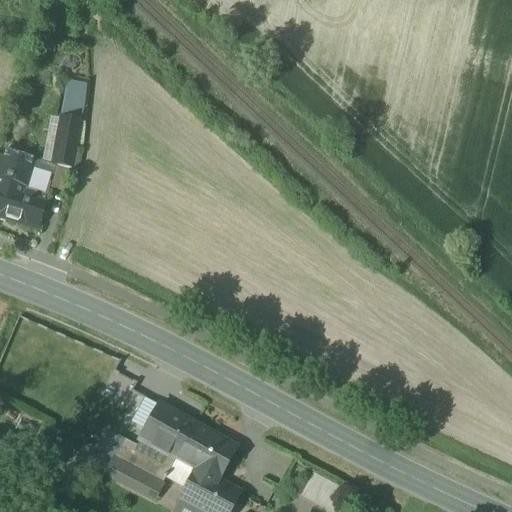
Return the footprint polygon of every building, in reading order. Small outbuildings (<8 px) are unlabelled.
[(95,68),(97,32),(96,22),(77,22),(76,31),(53,28),(50,43),(67,46),(62,65),(95,68)] [(81,122),(61,118),(53,166),(72,170),(81,122)] [(31,170),(3,161),(0,169),(0,219),(37,231),(48,196),(47,196),(51,184),(29,177),(31,170)] [(195,427),(159,407),(140,442),(140,443),(167,458),(162,466),(170,470),(175,462),(176,462),(195,427)] [(237,450),(195,427),(176,462),(175,462),(170,470),(162,486),(163,486),(176,463),(195,473),(179,504),(194,511),(230,511),(240,495),(218,484),(237,450)] [(138,448),(125,441),(115,461),(127,467),(135,452),(136,452),(138,448)] [(111,462),(85,448),(72,470),(99,485),(111,462)] [(162,466),(136,452),(135,452),(127,467),(162,486),(170,470),(162,466)] [(127,467),(120,478),(156,497),(163,486),(162,486),(127,467)] [(314,475),(303,498),(331,511),(337,511),(347,492),(314,475)]
